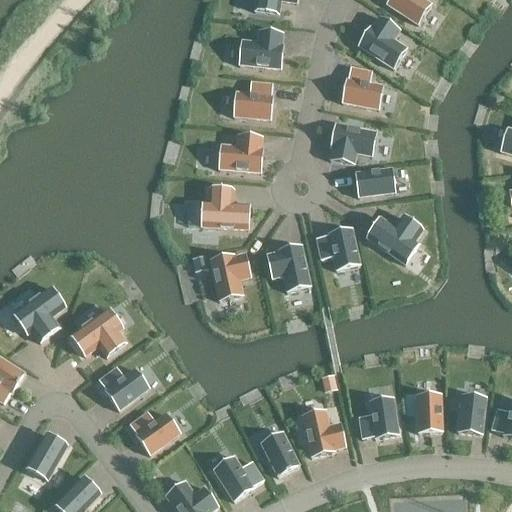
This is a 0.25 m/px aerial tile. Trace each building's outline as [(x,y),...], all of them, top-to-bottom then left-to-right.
[(300,0),(250,0),(251,1),(256,2),(254,16),(281,20),(283,6),(299,8),(300,0)] [(420,0),(392,0),(387,7),(419,28),(432,8),(420,1),(420,0)] [(402,34),(381,20),(374,30),(372,29),(358,49),(394,73),(408,53),(395,44),(402,34)] [(285,37),(258,34),(257,45),(242,44),(239,70),(282,75),(285,48),(284,48),(285,37)] [(373,75),(352,71),(350,83),(348,82),(342,107),(380,114),(385,90),(371,87),(373,75)] [(274,87),(251,85),(250,97),(236,96),(234,122),(272,126),(274,99),(273,99),(274,87)] [(377,134),(336,126),(331,149),(334,149),(331,163),(355,168),(358,154),(372,157),(377,134)] [(511,132),(508,131),(501,155),(511,158),(511,132)] [(264,137),(238,135),(237,146),(221,145),(219,172),(262,175),(265,149),(263,149),(264,137)] [(398,194),(395,170),(357,175),(360,199),(398,194)] [(234,191),(210,190),(209,204),(203,204),(202,229),(248,230),(249,206),(233,205),(234,191)] [(426,231),(405,216),(396,229),(383,219),(368,240),(408,267),(422,247),(418,244),(426,231)] [(362,267),(354,230),(329,235),(330,237),(318,240),(322,261),(334,259),(337,272),(362,267)] [(313,289),(303,247),(278,252),(278,254),(267,256),(273,281),(284,279),(287,294),(313,289)] [(252,281),(246,255),(235,257),(235,256),(210,261),(219,303),(244,298),(241,283),(252,281)] [(65,309),(48,289),(10,318),(26,339),(32,334),(41,344),(59,331),(52,320),(65,309)] [(122,332),(108,311),(70,338),(85,360),(100,350),(108,360),(125,347),(118,335),(122,332)] [(24,377),(0,361),(0,405),(4,407),(24,377)] [(123,380),(116,371),(100,383),(107,394),(105,395),(118,414),(149,391),(134,372),(123,380)] [(444,434),(443,398),(419,399),(420,435),(444,434)] [(487,401),(464,398),(460,435),(484,437),(487,401)] [(401,439),(395,402),(371,405),(373,419),(361,420),(364,442),(376,439),(377,443),(401,439)] [(511,416),(498,412),(491,433),(505,438),(511,440),(511,416)] [(329,431),(326,415),(304,420),(312,461),(335,456),(334,453),(345,451),(342,428),(329,431)] [(154,425),(148,416),(131,428),(137,438),(136,439),(150,459),(180,436),(166,417),(154,425)] [(67,445),(46,432),(25,467),(47,481),(67,445)] [(300,470),(283,437),(263,448),(279,481),(300,470)] [(241,473),(234,461),(215,474),(235,506),(255,493),(251,486),(260,480),(251,466),(241,473)] [(83,511),(101,494),(83,477),(55,506),(60,511),(83,511)] [(205,491),(195,499),(185,486),(166,499),(175,511),(216,511),(219,510),(205,491)]
